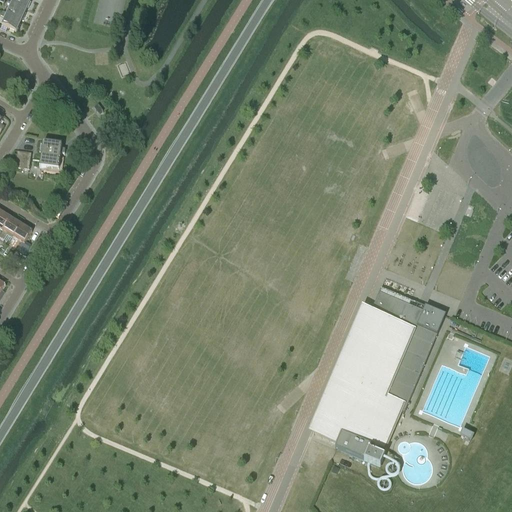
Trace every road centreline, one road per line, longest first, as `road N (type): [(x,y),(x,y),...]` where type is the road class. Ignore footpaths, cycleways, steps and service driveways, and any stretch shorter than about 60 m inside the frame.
road 1 (tertiary): [(0,435),(269,0)]
road 2 (unclassified): [(53,233),(102,154),(46,80)]
